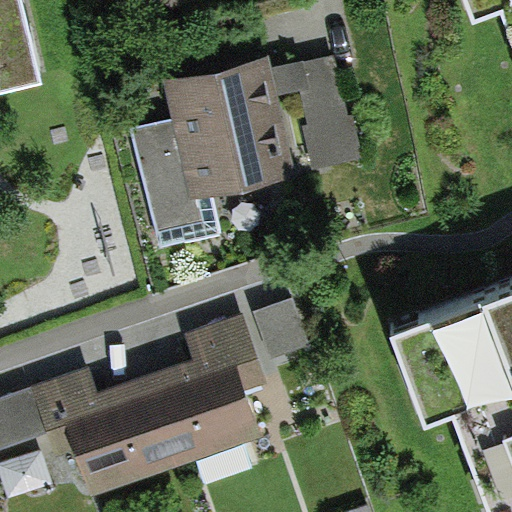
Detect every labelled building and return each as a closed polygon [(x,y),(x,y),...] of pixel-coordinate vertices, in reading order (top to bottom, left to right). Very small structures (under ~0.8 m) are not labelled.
[(27,0),(0,0),(0,94),(48,83),(27,0)] [(287,173),(265,61),(172,79),(180,117),(135,126),(158,240),(219,228),(211,189),(287,173)] [(511,502),(511,284),(429,316),(502,506),(511,502)] [(145,376),(173,454),(253,425),(235,376),(256,369),(236,315),(187,333),(196,358),(145,376)] [(95,482),(173,454),(145,376),(91,395),(82,370),(30,389),(49,443),(78,433),(95,482)]
